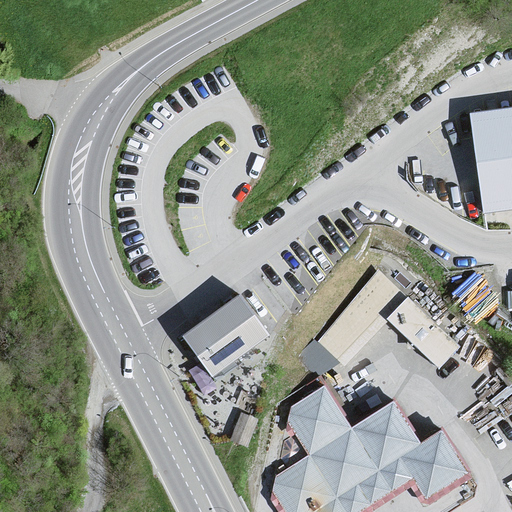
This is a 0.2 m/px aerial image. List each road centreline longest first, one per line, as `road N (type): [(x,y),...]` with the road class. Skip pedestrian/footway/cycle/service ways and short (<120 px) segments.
road 1 (tertiary): [(258,0),(141,69),(85,139),(77,230),(120,341)]
road 2 (tertiary): [(120,341),(207,511)]
road 3 (unclassified): [(120,341),(98,401),(88,511)]
